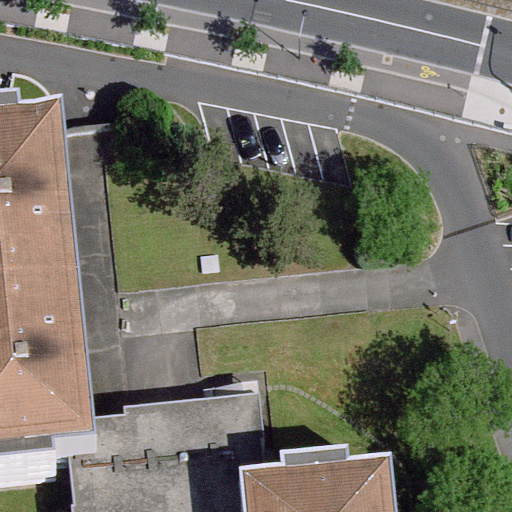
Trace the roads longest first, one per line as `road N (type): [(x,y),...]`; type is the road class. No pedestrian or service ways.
road 1 (residential): [(0,52),(211,83),(354,112),(433,139),(511,345)]
road 2 (secondary): [(290,0),(511,52)]
